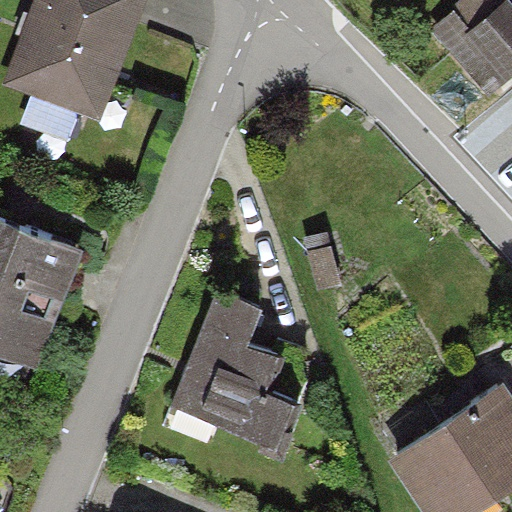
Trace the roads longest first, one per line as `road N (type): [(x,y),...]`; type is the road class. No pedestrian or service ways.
road 1 (residential): [(256,0),(57,511)]
road 2 (residential): [(511,241),(277,0)]
